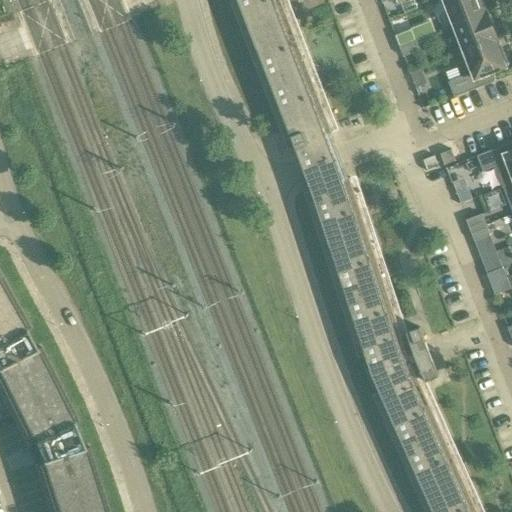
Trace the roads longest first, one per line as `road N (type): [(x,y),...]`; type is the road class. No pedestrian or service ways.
road 1 (residential): [(393,511),(325,374),(266,181)]
road 2 (residential): [(140,511),(109,416),(13,222)]
road 3 (residential): [(511,377),(450,217),(429,202),(405,141)]
road 4 (residential): [(266,181),(191,0)]
road 5 (residential): [(405,141),(410,110),(366,0)]
road 6 (residential): [(266,181),(405,141)]
